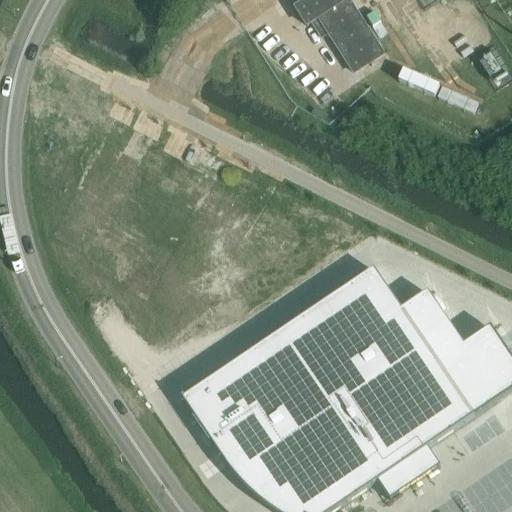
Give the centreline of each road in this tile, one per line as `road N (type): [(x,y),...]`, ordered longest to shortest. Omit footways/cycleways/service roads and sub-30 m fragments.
road 1 (tertiary): [(50,0),(29,42),(6,131),(13,238),(43,315),(180,511)]
road 2 (unclassified): [(511,283),(76,63)]
